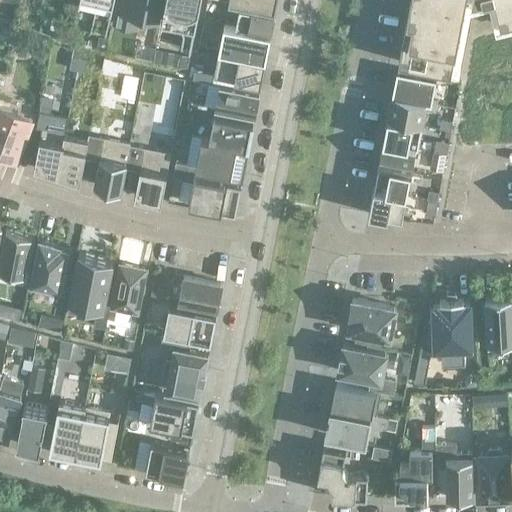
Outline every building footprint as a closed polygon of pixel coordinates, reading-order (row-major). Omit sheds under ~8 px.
[(95,7),(90,28),(106,32),(113,0),(78,0),(78,3),(95,7)] [(160,0),(117,0),(113,24),(136,28),(138,16),(157,19),(160,0)] [(164,0),(161,18),(181,22),(180,25),(183,36),(193,38),(200,0),(164,0)] [(233,0),(275,8),(276,5),(274,4),(274,0),(277,0),(276,0),(233,0)] [(511,0),(409,0),(398,62),(451,72),(452,69),(452,70),(452,71),(452,72),(453,72),(454,73),(455,73),(456,73),(457,72),(458,72),(458,71),(458,70),(458,69),(458,68),(457,67),(456,66),(456,65),(458,65),(470,5),(490,0),(495,0),(502,26),(511,23),(511,0)] [(239,6),(235,26),(270,32),(274,13),(239,6)] [(203,19),(201,29),(211,31),(213,21),(203,19)] [(270,32),(235,26),(223,23),(218,49),(265,58),(270,32)] [(18,31),(2,26),(0,31),(0,35),(15,41),(18,31)] [(99,35),(95,48),(104,51),(107,38),(99,35)] [(193,38),(183,36),(181,48),(190,49),(193,38)] [(0,51),(17,57),(21,45),(3,39),(0,47),(0,51)] [(72,49),(71,55),(79,57),(80,50),(72,49)] [(160,62),(162,51),(155,49),(153,61),(160,62)] [(218,49),(213,74),(260,83),(265,58),(218,49)] [(162,51),(160,62),(172,65),(174,53),(162,51)] [(79,57),(71,55),(69,68),(77,69),(79,57)] [(79,57),(77,69),(85,70),(87,58),(79,57)] [(194,70),(202,71),(204,62),(196,60),(194,70)] [(436,77),(396,69),(392,94),(426,101),(426,102),(431,103),(436,77)] [(202,71),(194,70),(192,79),(212,82),(213,74),(202,71)] [(259,91),(220,84),(215,108),(254,116),(259,91)] [(426,101),(392,94),(387,118),(422,125),(426,102),(426,101)] [(32,117),(0,105),(0,152),(16,159),(32,117)] [(253,121),(251,121),(214,113),(209,137),(247,144),(247,145),(248,145),(249,143),(249,142),(249,141),(250,137),(250,136),(253,123),(253,121)] [(422,125),(387,118),(382,141),(415,148),(415,149),(417,149),(422,125)] [(440,119),(438,128),(449,130),(451,121),(440,119)] [(57,172),(64,134),(65,134),(66,132),(65,131),(41,127),(34,165),(57,172)] [(181,132),(178,145),(188,147),(191,134),(181,132)] [(127,151),(103,146),(105,137),(89,134),(87,133),(86,138),(88,139),(84,157),(99,160),(94,184),(120,191),(125,167),(128,151),(127,151)] [(84,157),(88,139),(86,138),(65,134),(64,134),(57,172),(80,180),(84,157)] [(201,136),(195,165),(243,175),(248,145),(201,136)] [(434,140),(432,151),(446,154),(448,142),(434,140)] [(378,165),(410,171),(411,171),(415,149),(415,148),(382,141),(378,165)] [(169,161),(143,156),(145,147),(130,144),(128,143),(127,151),(128,151),(125,167),(139,170),(134,194),(161,201),(169,161)] [(432,151),(429,167),(443,170),(446,154),(432,151)] [(378,165),(373,188),(406,195),(410,171),(378,165)] [(194,173),(188,203),(235,212),(241,182),(194,173)] [(373,188),(368,213),(401,220),(406,195),(373,188)] [(427,190),(426,199),(435,201),(437,192),(427,190)] [(427,200),(425,214),(432,215),(435,202),(427,200)] [(31,236),(6,227),(5,228),(6,229),(0,258),(0,270),(11,273),(10,276),(22,279),(23,275),(24,275),(24,274),(23,274),(31,237),(31,236)] [(59,247),(59,244),(40,239),(32,281),(37,282),(35,290),(53,293),(54,285),(59,286),(67,248),(59,247)] [(112,259),(79,250),(70,297),(97,303),(93,325),(105,327),(109,304),(103,303),(112,259)] [(138,265),(122,262),(114,302),(117,302),(116,307),(132,310),(133,305),(136,306),(144,267),(138,266),(138,265)] [(222,282),(183,275),(178,301),(217,308),(222,282)] [(164,290),(153,288),(151,298),(162,300),(164,290)] [(511,295),(485,297),(485,303),(482,303),(482,319),(486,319),(487,343),(511,341),(511,295)] [(395,305),(352,296),(348,316),(351,316),(349,326),(357,328),(355,340),(380,345),(382,333),(390,334),(395,305)] [(441,347),(441,361),(465,360),(465,346),(471,346),(469,302),(463,303),(463,298),(439,299),(439,303),(433,304),(435,347),(441,347)] [(216,311),(169,302),(163,330),(211,339),(216,311)] [(8,317),(18,319),(21,310),(11,307),(8,317)] [(53,318),(50,329),(59,331),(62,321),(53,318)] [(0,320),(0,335),(4,337),(8,323),(0,320)] [(12,326),(9,340),(18,342),(21,328),(12,326)] [(199,396),(208,353),(188,349),(190,337),(163,332),(160,346),(174,349),(172,360),(166,359),(163,375),(169,376),(166,389),(199,396)] [(125,339),(123,348),(132,350),(134,341),(125,339)] [(61,340),(57,357),(68,359),(71,342),(61,340)] [(343,343),(338,370),(381,378),(379,390),(393,393),(395,379),(381,376),(386,351),(343,343)] [(419,350),(413,382),(424,384),(431,353),(419,350)] [(128,371),(131,356),(117,354),(114,368),(128,371)] [(381,391),(335,382),(331,406),(376,414),(381,391)] [(0,387),(0,433),(8,436),(21,394),(0,387)] [(133,387),(131,397),(143,400),(145,389),(133,387)] [(199,400),(155,391),(150,421),(193,429),(199,400)] [(504,391),(489,392),(490,405),(505,404),(504,391)] [(44,425),(40,445),(75,452),(84,404),(59,399),(54,427),(44,425)] [(24,402),(17,439),(40,445),(44,425),(47,407),(24,402)] [(110,409),(84,404),(75,452),(111,458),(115,438),(105,437),(110,409)] [(330,408),(325,433),(365,441),(370,415),(330,408)] [(387,417),(385,428),(395,430),(397,419),(387,417)] [(435,425),(422,425),(421,449),(409,449),(409,462),(400,462),(400,475),(395,475),(395,497),(415,497),(415,494),(421,494),(421,497),(427,497),(427,476),(432,476),(432,450),(435,450),(435,443),(435,425)] [(146,469),(184,477),(189,449),(151,441),(146,469)] [(456,443),(435,443),(435,450),(435,467),(446,467),(446,495),(446,497),(473,497),(473,495),(472,495),(472,458),(472,457),(472,452),(456,452),(456,443)] [(317,475),(327,477),(332,484),(332,494),(366,496),(368,473),(348,472),(342,465),(346,449),(323,445),(317,475)] [(391,449),(373,445),(371,457),(389,460),(391,449)] [(487,454),(477,454),(479,496),(509,495),(507,453),(501,453),(501,450),(498,447),(490,448),(487,451),(487,454)]
